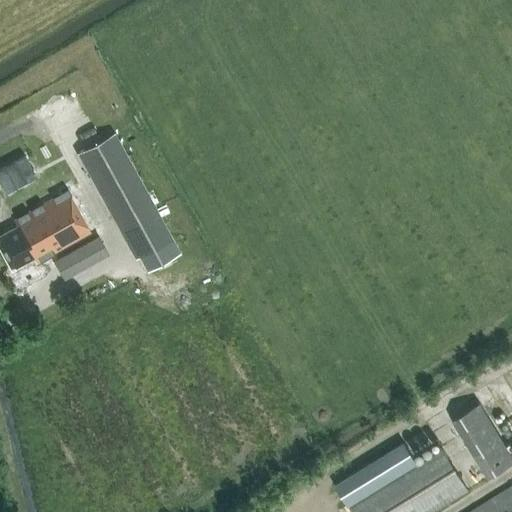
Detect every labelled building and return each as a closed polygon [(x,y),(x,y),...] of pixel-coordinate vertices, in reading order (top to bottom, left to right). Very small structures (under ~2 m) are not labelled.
[(172,239),(113,134),(78,153),(137,258),(172,239)] [(0,246),(12,268),(33,257),(36,263),(90,233),(67,191),(53,198),(54,200),(14,222),(17,227),(0,236),(0,246)] [(54,261),(64,279),(108,255),(99,237),(54,261)] [(511,461),(511,455),(479,402),(452,419),(487,477),(511,461)] [(335,484),(352,511),(430,511),(467,489),(441,447),(416,462),(403,442),(335,484)] [(511,511),(511,485),(468,511),(511,511)]
